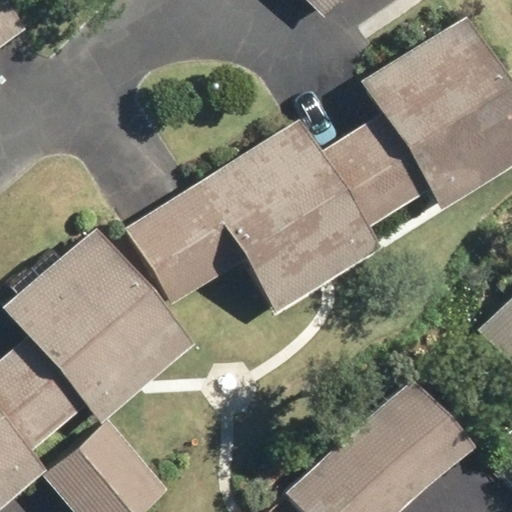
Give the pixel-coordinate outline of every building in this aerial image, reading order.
[(0,0),(0,43),(20,29),(0,2),(0,0)] [(333,0),(304,0),(321,14),(333,0)] [(293,117),(116,225),(167,307),(238,263),(269,313),(375,248),(362,227),(421,191),(433,210),(511,161),(511,100),(458,14),(351,80),(372,113),(312,149),(293,117)] [(0,490),(26,469),(92,413),(174,345),(85,239),(0,310),(0,316),(15,334),(0,346),(0,490)] [(511,287),(468,329),(511,374),(511,287)] [(277,493),(295,511),(393,511),(465,443),(400,376),(277,493)] [(130,511),(160,484),(92,413),(26,469),(66,511),(130,511)]
